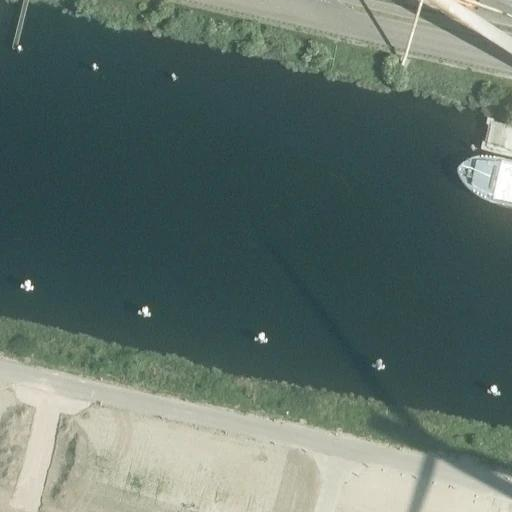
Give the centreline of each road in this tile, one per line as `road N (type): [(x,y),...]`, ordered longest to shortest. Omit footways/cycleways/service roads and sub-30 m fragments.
road 1 (unclassified): [(511,482),(0,371)]
road 2 (tertiary): [(511,58),(255,0)]
